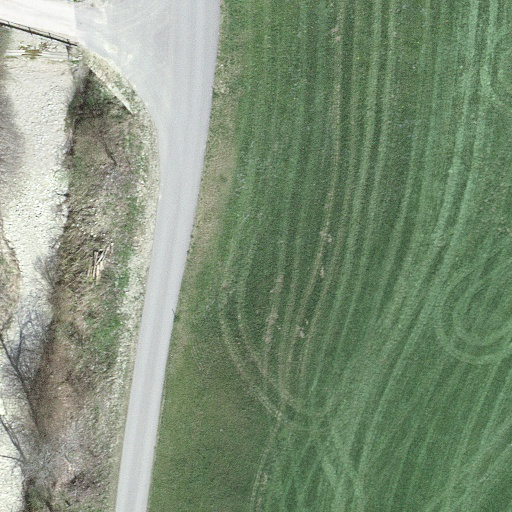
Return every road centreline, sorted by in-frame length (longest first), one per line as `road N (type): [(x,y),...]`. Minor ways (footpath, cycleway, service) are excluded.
road 1 (unclassified): [(127,511),(165,204),(177,0)]
road 2 (track): [(178,30),(68,24),(0,5)]
